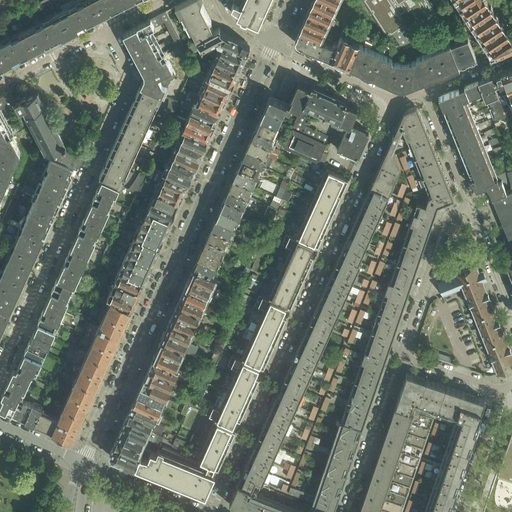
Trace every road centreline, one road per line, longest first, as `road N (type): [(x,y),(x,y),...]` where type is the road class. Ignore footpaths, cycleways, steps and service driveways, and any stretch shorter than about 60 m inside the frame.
road 1 (residential): [(84,464),(271,42)]
road 2 (residential): [(392,101),(213,511)]
road 3 (residential): [(0,368),(125,88),(126,68),(107,30)]
road 4 (residential): [(400,355),(447,216),(469,205)]
road 5 (residential): [(345,511),(400,355)]
road 6 (residential): [(271,42),(392,101)]
road 7 (residential): [(460,511),(500,391)]
road 8 (residential): [(198,511),(84,464)]
road 9 (residential): [(469,205),(424,91)]
road 10 (residential): [(0,85),(107,30)]
